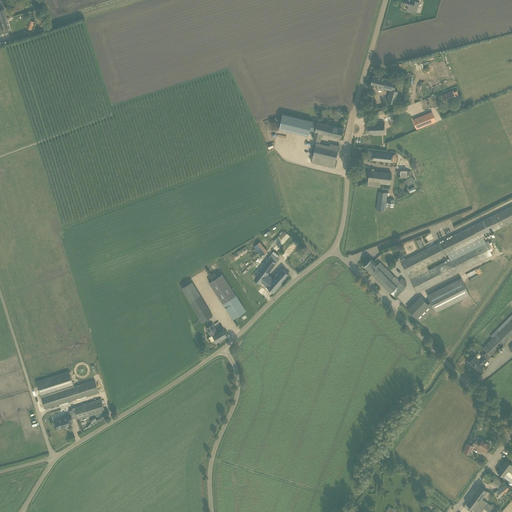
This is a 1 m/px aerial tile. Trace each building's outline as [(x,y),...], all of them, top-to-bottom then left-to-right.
[(415,0),(414,0),(404,0),(403,4),(408,5),(407,10),(416,12),(419,2),(415,1),(415,0)] [(0,19),(0,31),(0,33),(10,30),(6,18),(0,19)] [(396,81),(373,75),(371,85),(390,89),(387,102),(395,104),(398,91),(394,90),(396,81)] [(456,98),(453,91),(442,96),(444,103),(456,98)] [(416,129),(432,123),(434,122),(436,121),(432,112),(413,119),(416,129)] [(309,130),(314,131),(315,127),(310,126),(312,120),(282,113),(279,128),(308,136),(309,130)] [(321,133),(341,138),(343,128),(317,122),(316,122),(315,127),(314,131),(312,139),(319,141),(321,133)] [(385,123),(368,123),(368,133),(385,133),(385,123)] [(335,145),(330,143),(329,148),(315,145),(311,162),(334,168),(336,160),(335,160),(336,159),(336,156),(339,145),(335,145)] [(396,152),(367,149),(366,159),(395,162),(396,152)] [(391,173),(369,170),(368,180),(368,186),(379,187),(380,181),(390,182),(391,173)] [(408,185),(415,180),(411,175),(411,176),(404,181),(408,185)] [(385,211),(386,204),(387,192),(379,191),(376,210),(385,211)] [(426,265),(447,254),(449,259),(450,259),(452,258),(450,253),(483,236),(494,231),(511,221),(511,205),(474,225),(405,260),(404,257),(402,258),(400,259),(407,274),(426,265)] [(276,250),(278,251),(281,248),(279,247),(289,235),(284,231),(271,245),(276,250)] [(450,259),(449,259),(428,270),(426,265),(407,274),(408,275),(417,293),(481,260),(485,258),(492,255),(490,250),(491,249),(492,249),(494,248),(492,242),(489,243),(488,240),(485,242),(483,236),(450,253),(452,258),(450,259)] [(260,241),(254,246),(262,256),(268,250),(260,241)] [(251,276),(271,294),(273,292),(289,274),(282,268),(273,279),(267,274),(279,259),(272,254),(269,257),(267,256),(251,276)] [(390,292),(395,297),(405,287),(403,285),(406,282),(402,278),(399,281),(388,271),(380,262),(377,265),(371,259),(364,266),(390,292)] [(209,282),(223,303),(233,319),(246,310),(236,295),(222,274),(218,277),(209,282)] [(430,302),(433,307),(436,312),(470,295),(461,277),(427,294),(430,302)] [(182,287),(201,322),(213,316),(194,280),(182,287)] [(483,348),(487,352),(491,357),(511,335),(511,318),(483,348)] [(211,325),(206,328),(211,336),(212,335),(217,342),(227,336),(223,329),(222,328),(218,331),(213,323),(211,325)] [(487,361),(482,356),(478,359),(475,356),(469,361),(474,366),(473,367),(477,371),(478,371),(484,364),(487,361)] [(39,390),(44,406),(45,408),(99,391),(95,380),(74,386),(69,371),(36,381),(38,388),(39,390)] [(70,411),(71,415),(72,419),(77,417),(78,419),(105,411),(101,399),(82,405),(72,408),(72,410),(70,411)] [(72,419),(71,415),(62,417),(62,418),(55,421),(57,428),(65,426),(66,426),(70,425),(69,422),(73,421),(72,419)] [(476,449),(480,451),(482,449),(485,451),(489,444),(482,439),(480,443),(475,440),(473,444),(478,447),(476,449)] [(474,446),(467,443),(463,451),(470,454),(474,446)] [(511,465),(511,464),(506,460),(497,472),(511,483),(511,474),(508,471),(511,465)] [(499,487),(502,481),(495,477),(491,483),(499,487)] [(509,488),(506,483),(501,487),(500,487),(495,490),(499,496),(509,488)] [(479,486),(473,494),(481,500),(482,499),(487,491),(479,485),(479,486)] [(480,511),(488,503),(482,499),(481,500),(473,494),(466,503),(476,511),(477,511),(480,511)]
